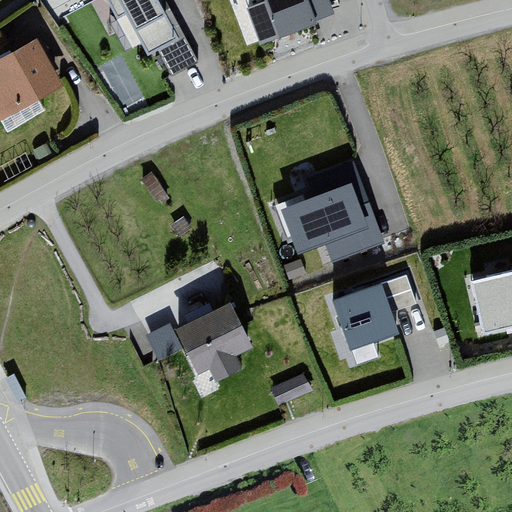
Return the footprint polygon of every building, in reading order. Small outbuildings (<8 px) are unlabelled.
[(105,0),(114,15),(123,11),(144,54),(157,48),(171,74),(198,61),(186,31),(170,0),(105,0)] [(333,11),(329,0),(251,0),(243,4),(258,42),(279,35),(278,29),(333,11)] [(8,47),(0,51),(0,118),(62,84),(34,34),(8,47)] [(310,189),(274,203),(290,245),(323,233),(333,260),(383,241),(350,157),(304,174),(310,189)] [(511,259),(460,272),(474,330),(511,320),(511,259)] [(399,270),(375,278),(386,308),(409,301),(399,270)] [(374,274),(325,291),(343,342),(391,325),(386,308),(375,278),(374,274)] [(220,293),(171,319),(194,368),(206,362),(215,379),(240,366),(234,353),(248,346),(220,293)]
